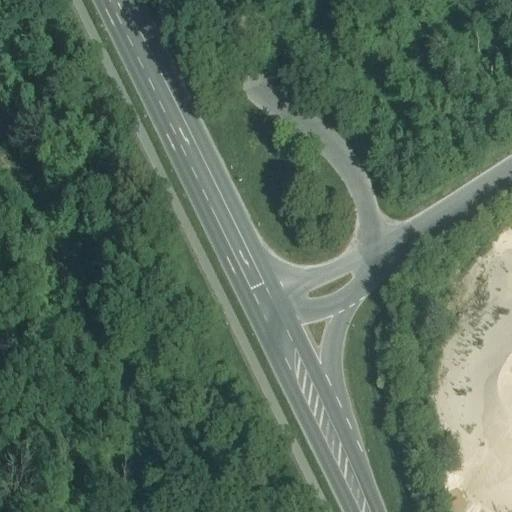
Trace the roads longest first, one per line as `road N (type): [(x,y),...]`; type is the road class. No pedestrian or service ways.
road 1 (primary): [(120,0),(364,511)]
road 2 (track): [(389,258),(318,139),(227,70),(198,0)]
